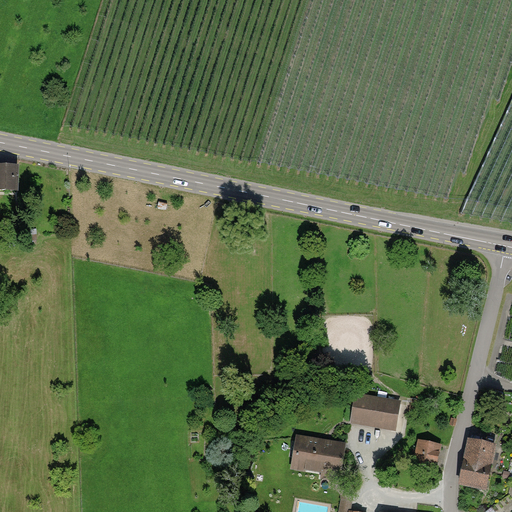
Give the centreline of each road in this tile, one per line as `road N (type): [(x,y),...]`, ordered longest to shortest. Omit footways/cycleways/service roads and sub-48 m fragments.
road 1 (secondary): [(0,142),(506,246)]
road 2 (unclassified): [(452,511),(454,462),(506,246)]
